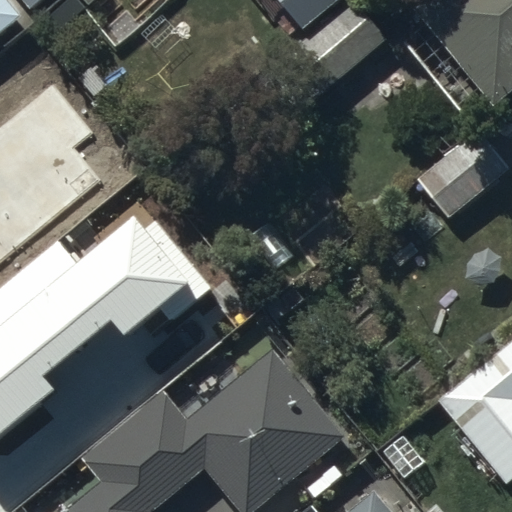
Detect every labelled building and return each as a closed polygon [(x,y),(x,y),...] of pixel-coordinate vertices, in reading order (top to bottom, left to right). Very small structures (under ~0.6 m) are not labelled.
[(0,0),(0,30),(23,12),(12,0),(0,0)] [(287,0),(306,22),(332,0),(287,0)] [(325,90),(388,36),(357,0),(349,0),(290,50),(325,90)] [(511,89),(511,0),(420,0),(416,4),(427,18),(403,38),(467,114),(491,94),(497,102),(511,89)] [(31,21),(0,46),(0,138),(29,174),(105,112),(31,21)] [(451,215),(511,166),(479,127),(419,177),(451,215)] [(511,339),(440,399),(509,482),(511,479),(511,339)] [(165,387),(126,420),(181,486),(206,465),(245,511),(251,511),(347,433),(275,346),(189,417),(165,387)] [(0,421),(0,501),(47,464),(8,416),(0,421)] [(181,486),(126,420),(82,455),(102,479),(62,511),(152,511),(151,510),(181,486)] [(344,511),(398,511),(376,486),(344,511)]
